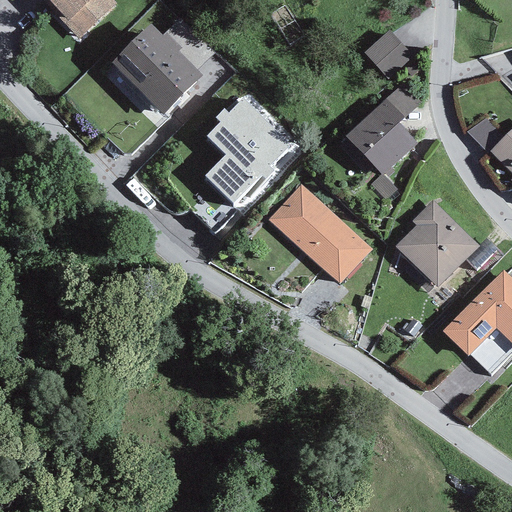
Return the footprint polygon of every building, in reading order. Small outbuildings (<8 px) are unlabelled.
[(116,3),(112,0),(48,0),(57,10),(62,15),(59,18),(79,39),(116,3)] [(111,63),(163,115),(203,75),(179,51),(182,48),(166,33),(163,35),(151,23),(111,63)] [(409,57),(389,35),(369,54),(389,75),(409,57)] [(400,86),(385,99),(403,119),(418,105),(400,86)] [(269,167),(290,146),(243,99),(229,114),(224,109),(215,117),(220,122),(207,136),(226,155),(205,176),(237,209),(274,171),(269,167)] [(385,99),(345,136),(382,175),(417,143),(398,123),(403,119),(385,99)] [(466,133),(487,153),(489,151),(503,137),(486,119),(466,133)] [(511,128),(503,137),(489,151),(511,173),(511,178),(510,180),(511,181),(511,128)] [(396,190),(382,175),(371,184),(385,200),(396,190)] [(371,249),(300,185),(268,220),(339,284),(371,249)] [(479,247),(432,200),(411,221),(416,226),(395,247),(438,289),(467,259),(479,247)] [(486,240),(479,247),(467,259),(476,270),(497,250),(486,240)] [(490,375),(511,352),(511,278),(503,270),(470,304),(444,330),(443,332),(467,356),(469,354),(490,375)]
